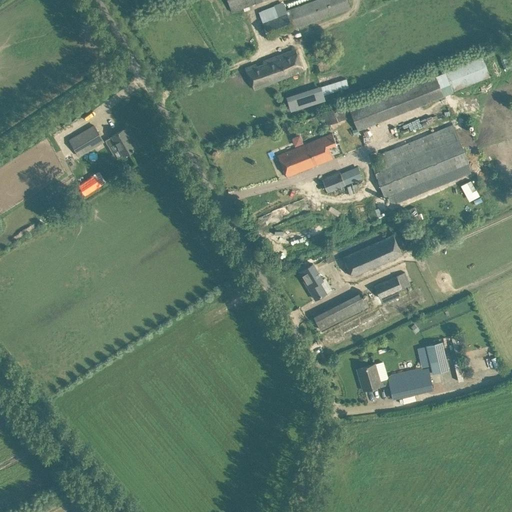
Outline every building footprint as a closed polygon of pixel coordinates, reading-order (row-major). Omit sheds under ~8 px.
[(227,0),(232,12),(243,8),(244,11),(250,9),(249,6),(267,0),(227,0)] [(285,13),(260,23),(267,40),(349,9),(345,0),(308,0),(284,9),(285,13)] [(295,48),(245,67),(253,90),(304,71),(295,48)] [(480,57),(444,71),(447,79),(452,91),(488,77),(480,57)] [(357,129),(443,95),(434,74),(348,108),(357,129)] [(325,94),(349,87),(346,78),(322,86),(325,94)] [(323,112),(329,125),(348,117),(342,104),(323,112)] [(471,171),(467,162),(451,123),(380,151),(384,161),(371,166),(386,205),(471,171)] [(93,125),(69,140),(79,156),(103,142),(93,125)] [(123,155),(138,146),(133,139),(131,140),(124,129),(112,136),(123,155)] [(335,142),(331,132),(278,155),(287,176),(331,157),(327,146),(335,142)] [(323,178),(328,191),(329,192),(361,178),(357,167),(354,168),(341,174),(339,171),(323,178)] [(84,195),(105,182),(99,172),(78,185),(84,195)] [(283,205),(286,217),(310,212),(307,200),(283,205)] [(59,201),(52,205),(55,209),(56,212),(63,208),(59,201)] [(390,235),(343,256),(352,276),(399,256),(390,235)] [(315,299),(326,293),(326,292),(331,289),(325,278),(322,279),(313,263),(299,272),(315,299)] [(379,298),(408,286),(403,275),(374,287),(379,298)] [(234,305),(251,297),(247,289),(229,297),(228,293),(213,300),(217,308),(232,302),(234,305)] [(314,316),(320,329),(369,304),(362,292),(314,316)] [(223,314),(234,307),(232,302),(220,309),(223,314)] [(414,323),(411,326),(416,332),(419,329),(414,323)] [(432,373),(448,369),(442,341),(426,345),(432,373)] [(381,385),(381,386),(390,384),(383,361),(374,364),(357,369),(363,390),(381,385)] [(428,370),(389,378),(393,398),(432,389),(428,370)]
